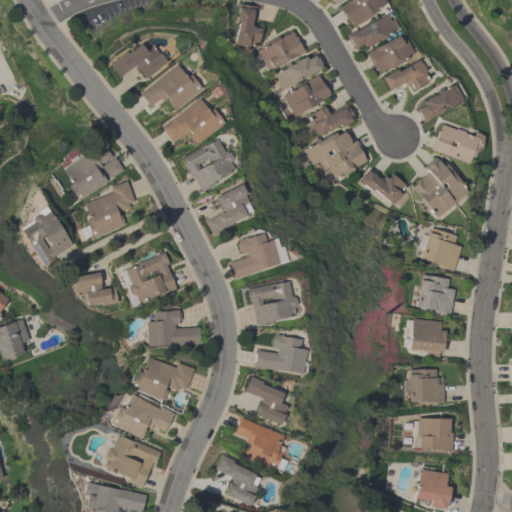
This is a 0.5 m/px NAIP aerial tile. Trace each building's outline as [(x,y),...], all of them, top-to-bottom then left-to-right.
[(337,8),(348,0),(380,0),(383,3),(374,10),(376,12),(365,20),(363,19),(352,27),(347,20),(346,21),(337,8)] [(234,43),(238,21),(235,20),(238,4),(255,7),(252,27),(253,27),(252,28),(261,29),(260,35),(259,35),(257,46),(248,45),(248,46),(238,45),(238,44),(234,43)] [(345,37),(384,14),(389,22),(391,21),(395,27),(393,29),(393,30),(383,36),(384,38),(378,42),(377,39),(373,42),(374,42),(367,46),(366,46),(362,48),(361,45),(352,50),(345,37)] [(291,32),(294,38),(296,37),(304,51),(268,71),(257,51),(269,44),(269,43),(277,38),(278,39),(291,32)] [(364,54),(400,34),(411,54),(405,57),(406,60),(390,69),(389,67),(377,74),(373,68),(372,68),(364,54)] [(152,47),(164,64),(143,80),(136,71),(137,71),(134,66),(117,78),(107,65),(122,54),(123,56),(138,45),(143,53),(152,47)] [(274,73),(304,56),(307,60),(313,56),(314,59),(316,58),(320,66),(319,66),(320,68),(283,89),(274,73)] [(411,92),(408,86),(404,88),(402,84),(388,92),(384,84),(383,85),(381,81),(382,80),(381,78),(394,71),(395,73),(416,61),(418,65),(419,64),(425,75),(424,76),(427,82),(417,87),(417,88),(411,92)] [(165,99),(161,102),(159,99),(149,107),(138,94),(174,65),(185,79),(188,76),(199,90),(173,111),(166,103),(167,102),(165,99)] [(294,115),(283,95),(300,85),(300,84),(316,75),(323,88),(324,87),(329,95),(322,99),(322,100),(294,115)] [(421,124),(414,111),(422,106),(421,104),(422,104),(421,103),(425,101),(425,100),(431,96),(431,97),(451,85),(461,100),(421,124)] [(160,128),(197,100),(207,113),(211,110),(222,124),(194,146),(187,137),(189,136),(187,133),(172,145),(160,128)] [(327,113),(344,103),(354,119),(339,128),(338,125),(327,131),(318,136),(316,133),(315,133),(310,125),(316,122),(311,113),(323,106),(327,113)] [(466,164),(428,149),(436,130),(437,131),(439,124),(453,130),(453,128),(462,132),(462,133),(475,138),(466,164)] [(304,149),(314,143),(313,143),(334,131),(336,135),(347,129),(353,141),(355,140),(362,153),(361,153),(365,161),(352,168),(354,170),(342,176),(340,174),(334,178),(328,167),(324,169),(319,160),(312,164),(304,149)] [(233,171),(228,173),(228,174),(214,183),(215,184),(200,193),(187,170),(185,172),(178,160),(204,146),(204,147),(216,141),(223,154),(224,153),(228,154),(231,158),(230,163),(228,163),(233,171)] [(101,144),(110,157),(99,165),(100,167),(113,158),(122,170),(109,179),(104,172),(100,174),(106,182),(77,202),(67,187),(71,185),(61,171),(101,144)] [(422,167),(434,157),(441,167),(444,164),(466,192),(434,217),(428,209),(426,211),(417,200),(418,199),(410,188),(417,182),(416,180),(427,173),(422,167)] [(380,180),(383,176),(387,179),(390,175),(404,186),(398,194),(399,195),(393,202),(392,201),(388,206),(358,182),(359,181),(358,180),(362,176),(362,177),(367,171),(371,174),(371,173),(375,177),(377,179),(378,178),(380,180)] [(124,182),(132,202),(127,204),(128,207),(115,213),(116,216),(119,215),(123,225),(91,238),(90,237),(79,242),(74,231),(86,226),(84,222),(89,220),(82,205),(111,193),(109,188),(124,182)] [(239,186),(244,197),(243,197),(246,204),(239,208),(245,218),(210,235),(204,222),(222,213),(220,208),(218,209),(213,199),(239,186)] [(41,268),(24,245),(25,245),(18,234),(31,224),(30,223),(31,219),(35,216),(39,216),(40,218),(46,214),(69,246),(49,260),(51,261),(41,268)] [(451,245),(458,247),(450,272),(435,267),(436,265),(417,259),(419,253),(420,253),(426,233),(427,234),(429,228),(453,236),(451,245)] [(236,241),(244,238),(244,239),(261,234),(264,243),(270,241),(277,264),(232,279),(227,263),(246,257),(244,253),(241,255),(239,251),(238,252),(235,244),(237,244),(236,241)] [(137,303),(134,295),(132,295),(129,294),(126,289),(128,285),(129,284),(123,271),(134,266),(134,265),(161,253),(166,265),(164,266),(174,290),(164,294),(163,292),(137,303)] [(96,274),(99,290),(113,287),(116,302),(100,306),(99,304),(84,308),(82,298),(74,299),(70,280),(96,274)] [(446,280),(444,289),(452,290),(447,315),(432,312),(432,311),(413,307),(418,280),(419,281),(420,275),(446,280)] [(244,291),(272,284),(273,286),(285,283),(289,298),(290,298),(293,300),(295,305),(293,309),(294,315),(293,316),(293,317),(271,322),(271,324),(255,327),(249,302),(247,303),(244,291)] [(0,312),(9,304),(0,295),(0,312)] [(176,311),(176,313),(179,313),(179,321),(177,321),(177,324),(173,325),(173,329),(197,328),(198,344),(167,345),(167,346),(145,347),(145,322),(151,322),(151,313),(161,313),(161,311),(176,311)] [(436,357),(423,355),(424,352),(407,349),(411,318),(438,322),(437,331),(443,332),(439,354),(436,353),(436,357)] [(0,327),(20,320),(27,341),(19,344),(22,355),(0,362),(0,327)] [(297,351),(304,352),(300,376),(252,367),(255,350),(274,354),(275,350),(271,349),(273,335),(281,337),(281,338),(299,341),(297,351)] [(191,370),(183,390),(176,387),(174,391),(163,387),(162,390),(165,391),(161,401),(128,389),(134,373),(139,374),(145,358),(173,369),(175,364),(191,370)] [(408,402),(408,397),(406,397),(406,375),(408,375),(408,370),(433,370),(433,379),(435,379),(435,385),(441,385),(441,404),(426,404),(426,402),(408,402)] [(281,395),(277,404),(284,408),(281,416),(282,417),(277,427),(253,417),(260,401),(252,397),(253,397),(242,392),(248,378),(259,382),(257,385),(281,395)] [(172,414),(163,432),(150,426),(149,429),(145,427),(143,430),(144,430),(139,439),(109,424),(115,412),(113,411),(117,404),(123,407),(129,396),(156,410),(158,407),(172,414)] [(281,437),(274,452),(279,455),(272,471),(242,458),(243,456),(241,456),(245,447),(246,448),(248,445),(242,442),(244,439),(232,433),(239,418),(281,437)] [(447,419),(447,433),(450,433),(450,451),(432,451),(432,449),(417,449),(418,437),(415,437),(416,418),(447,419)] [(139,488),(125,482),(126,479),(104,469),(108,462),(106,461),(105,457),(107,452),(111,451),(112,451),(118,438),(130,443),(130,441),(157,454),(152,464),(150,463),(139,488)] [(221,495),(225,485),(227,485),(230,480),(222,476),(223,475),(212,470),(218,456),(229,461),(227,464),(252,476),(251,478),(256,480),(252,488),(254,489),(250,498),(251,498),(247,507),(221,495)] [(445,474),(443,484),(449,484),(445,505),(436,503),(435,507),(428,506),(428,502),(412,499),(417,469),(445,474)] [(143,496),(139,511),(135,511),(116,507),(115,511),(120,511),(93,511),(83,509),(86,497),(81,496),(84,484),(114,491),(114,489),(143,496)]
